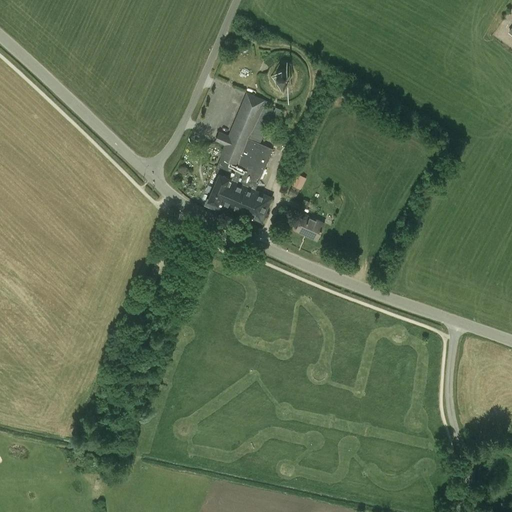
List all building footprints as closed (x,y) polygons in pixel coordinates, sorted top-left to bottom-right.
[(282,72),(281,72),(280,72),(279,72),(278,73),(277,73),(277,74),(276,75),(276,76),(276,77),(276,78),(276,79),(276,80),(276,81),(277,81),(277,82),(278,82),(278,83),(279,83),(280,83),(280,84),(281,84),(282,84),(283,84),(284,83),(285,83),(286,82),(287,81),(287,80),(287,79),(288,79),(288,78),(288,77),(287,76),(287,75),(287,74),(286,74),(286,73),(285,73),(285,72),(284,72),(283,72),(282,72)] [(209,198),(206,204),(217,208),(219,203),(263,221),(273,197),(255,189),(256,187),(273,149),(260,143),(271,117),(277,119),(281,110),(275,107),(274,110),(266,107),(268,104),(269,102),(247,92),(229,135),(218,131),(214,141),(224,145),(219,156),(221,157),(215,171),(219,173),(209,198)] [(297,172),(292,185),(301,189),(307,176),(297,172)] [(288,195),(295,199),(298,192),(291,189),(288,195)] [(325,223),(304,213),(296,230),(305,235),(306,232),(318,238),(325,223)]
